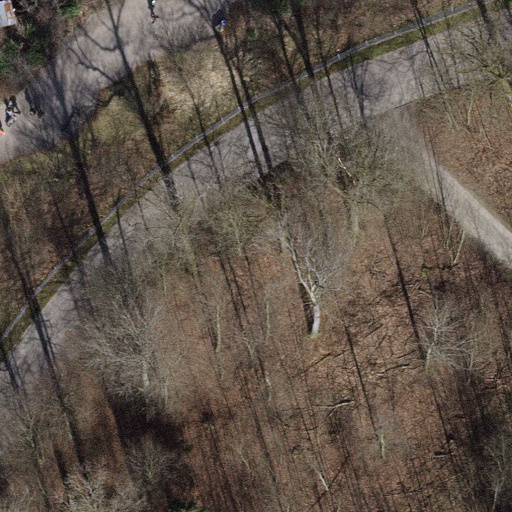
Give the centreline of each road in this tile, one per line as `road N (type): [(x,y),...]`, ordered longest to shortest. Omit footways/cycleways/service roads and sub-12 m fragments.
road 1 (residential): [(0,417),(60,327),(166,212),(268,140),(511,42)]
road 2 (track): [(362,97),(511,242)]
